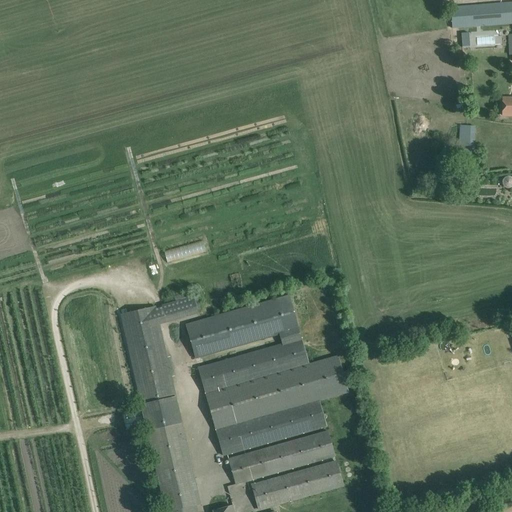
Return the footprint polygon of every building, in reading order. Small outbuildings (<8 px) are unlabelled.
[(452,28),(511,23),(511,2),(450,8),(452,28)] [(502,115),(511,115),(511,98),(503,98),(502,115)] [(460,125),(459,149),(458,161),(471,162),(472,150),(469,149),(470,126),(460,125)] [(279,335),(281,344),(198,368),(205,394),(309,365),(309,363),(301,338),(299,329),(289,295),(185,325),(195,359),(279,335)] [(121,315),(143,413),(165,511),(197,511),(196,505),(200,504),(158,323),(197,311),(193,296),(161,305),(155,307),(121,315)] [(309,365),(205,394),(207,402),(223,456),(327,426),(319,401),(349,392),(338,355),(309,363),(309,365)] [(335,456),(328,431),(229,459),(236,484),(335,456)] [(252,486),(255,499),(258,509),(324,491),(343,485),(336,462),(252,486)]
